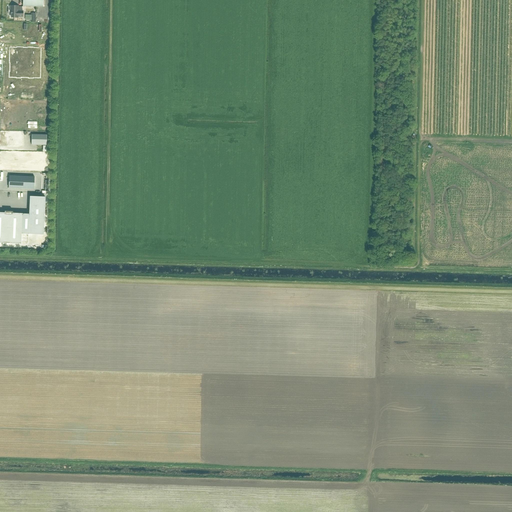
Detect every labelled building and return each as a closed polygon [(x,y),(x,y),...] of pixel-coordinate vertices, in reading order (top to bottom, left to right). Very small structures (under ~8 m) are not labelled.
[(18,6),(10,6),(10,12),(11,12),(11,18),(18,18),(18,17),(23,17),(23,11),(22,11),(22,7),(18,7),(18,6)] [(9,48),(9,77),(16,78),(34,79),(34,78),(41,78),(42,48),(34,48),(17,47),(17,48),(9,48)] [(44,134),(29,134),(29,144),(44,144),(44,134)] [(9,176),(9,188),(34,189),(34,176),(9,176)] [(22,213),(12,213),(12,211),(4,211),(4,213),(0,212),(0,242),(21,244),(22,213)]
